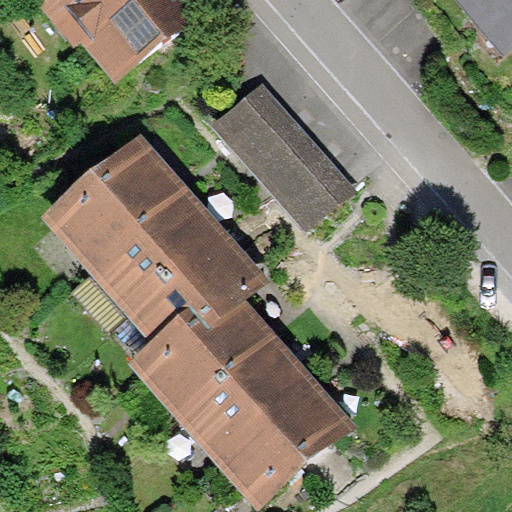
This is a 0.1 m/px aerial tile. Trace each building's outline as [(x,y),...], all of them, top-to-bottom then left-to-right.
[(183,0),(38,0),(72,41),(85,31),(121,75),(196,15),(183,0)] [(511,0),(458,0),(504,51),(511,44),(511,0)] [(261,87),(213,131),(307,232),(355,188),(261,87)] [(144,138),(45,219),(86,267),(184,185),(144,138)] [(220,225),(184,185),(86,267),(127,305),(220,225)] [(268,280),(220,225),(127,305),(156,338),(192,307),(212,329),(244,301),(268,280)] [(156,338),(130,360),(183,421),(277,340),(244,301),(212,329),(192,307),(156,338)] [(314,380),(277,340),(183,421),(220,464),(314,380)] [(354,424),(314,380),(220,464),(259,508),(354,424)]
